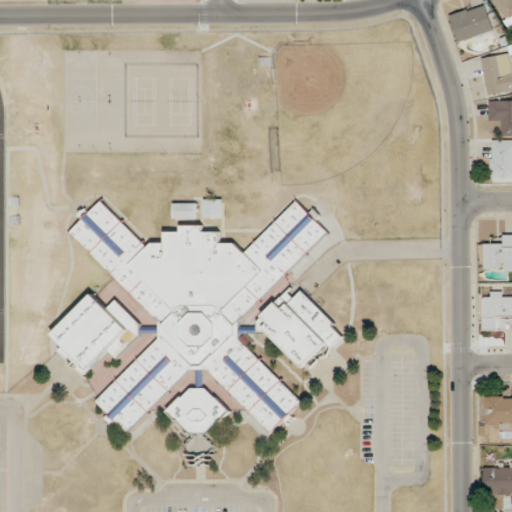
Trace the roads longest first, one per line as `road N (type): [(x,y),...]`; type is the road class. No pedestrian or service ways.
road 1 (tertiary): [(463,511),(460,125),(422,0)]
road 2 (tertiary): [(0,15),(337,13),(396,0)]
